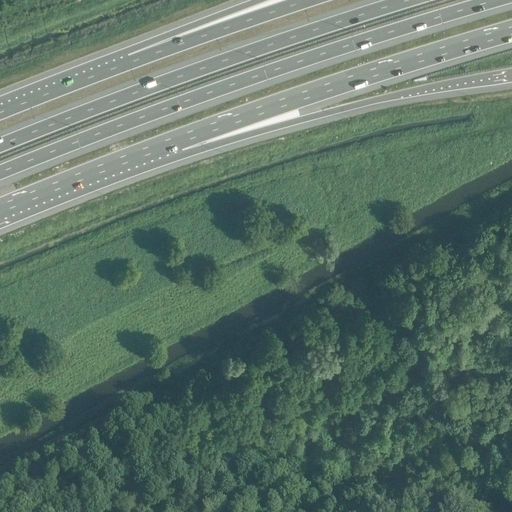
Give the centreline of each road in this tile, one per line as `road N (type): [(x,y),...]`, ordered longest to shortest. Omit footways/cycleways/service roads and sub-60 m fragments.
road 1 (motorway): [(0,172),(263,71),(496,0)]
road 2 (motorway): [(411,0),(0,145)]
road 3 (motorway): [(176,139),(511,33)]
road 4 (motorway): [(176,139),(511,76)]
road 5 (motorway): [(0,208),(176,139)]
road 6 (motorway): [(308,0),(135,60)]
road 7 (motorway): [(135,60),(0,113)]
road 8 (motorway): [(260,0),(135,60)]
